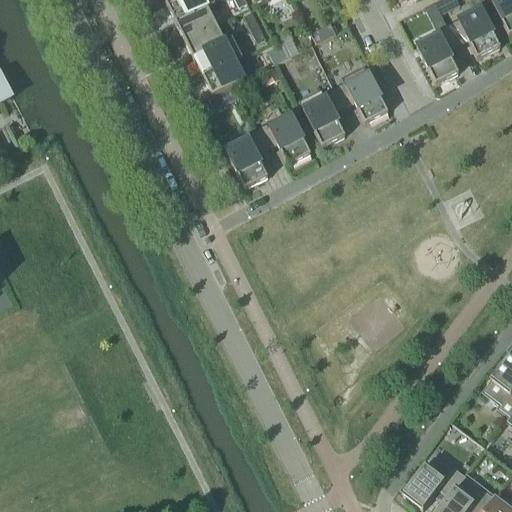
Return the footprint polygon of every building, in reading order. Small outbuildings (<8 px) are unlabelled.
[(206,12),(213,9),(209,0),(180,0),(164,8),(174,27),(205,12),(206,12)] [(246,8),(241,0),(231,0),(237,13),(246,8)] [(248,0),(254,11),(274,0),(248,0)] [(511,0),(486,0),(488,4),(507,41),(511,38),(511,0)] [(215,30),(206,12),(205,12),(174,27),(183,46),(215,30)] [(476,64),(498,53),(480,15),(457,27),(456,25),(445,30),(456,52),(467,47),(476,64)] [(257,31),(250,17),(242,22),(249,36),(257,31)] [(315,49),(335,38),(330,29),(310,39),(315,49)] [(224,48),(223,47),(215,30),(183,46),(192,64),(224,48)] [(446,57),(456,52),(445,30),(435,36),(437,41),(415,53),(434,90),(457,79),(446,57)] [(264,45),(257,31),(249,36),(256,49),(264,45)] [(201,82),(240,63),(231,43),(223,47),(224,48),(192,64),(201,82)] [(290,62),(283,48),(275,52),(282,66),(290,62)] [(282,66),(275,52),(266,56),(273,70),(282,66)] [(211,101),(250,82),(240,63),(201,82),(211,101)] [(342,88),(332,93),(343,115),(353,109),(363,130),(386,118),(363,72),(340,83),(342,88)] [(0,107),(10,102),(0,82),(0,107)] [(320,96),(297,107),(301,116),(320,153),(343,142),(332,120),(343,115),(332,93),(321,99),(320,96)] [(286,171),(309,160),(290,122),(267,133),(265,129),(254,135),(265,156),(276,151),(286,171)] [(255,161),(265,156),(254,135),(244,140),(247,146),(224,157),(243,195),(266,183),(255,161)] [(511,357),(489,385),(491,386),(483,396),(500,409),(498,413),(509,422),(511,418),(511,417),(511,357)] [(423,472),(402,500),(417,511),(423,511),(437,495),(447,502),(461,484),(461,485),(464,481),(452,472),(450,476),(433,463),(425,473),(423,472)] [(447,502),(439,511),(487,511),(494,504),(482,495),(464,481),(461,485),(461,484),(447,502)]
